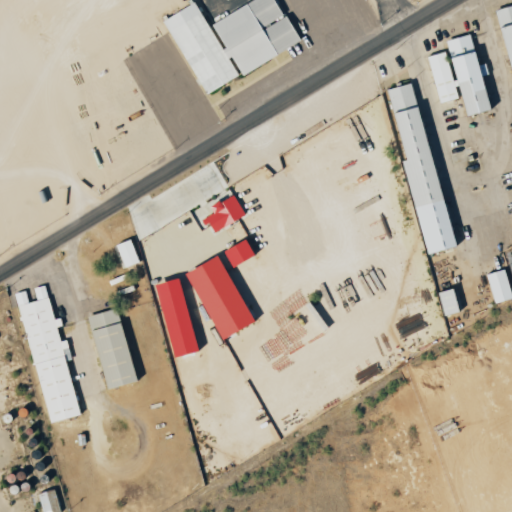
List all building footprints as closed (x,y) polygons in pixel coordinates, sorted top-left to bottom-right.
[(161,19),(202,94),(296,43),(273,0),(251,0),(205,25),(193,2),(161,19)] [(510,85),(511,84),(511,5),(494,9),(510,85)] [(425,56),(437,103),(459,98),(463,115),(486,110),(468,34),(443,40),(445,51),(425,56)] [(451,247),(409,83),(384,89),(402,160),(399,160),(423,254),(451,247)] [(211,217),(206,219),(211,231),(242,216),(232,195),(207,207),(211,217)] [(120,267),(135,263),(130,240),(115,243),(120,267)] [(183,272),(217,340),(250,324),(216,255),(183,272)] [(510,299),(504,270),(485,273),(491,303),(510,299)] [(194,352),(175,278),(151,284),(170,358),(194,352)] [(44,423),(77,415),(65,361),(69,360),(65,340),(58,342),(55,327),(60,326),(58,318),(52,319),(44,285),(32,288),(35,300),(27,302),(24,291),(16,293),(44,423)] [(440,315),(455,312),(451,289),(436,291),(440,315)] [(86,316),(103,389),(133,382),(115,308),(86,316)] [(40,511),(58,511),(53,489),(36,494),(40,511)]
